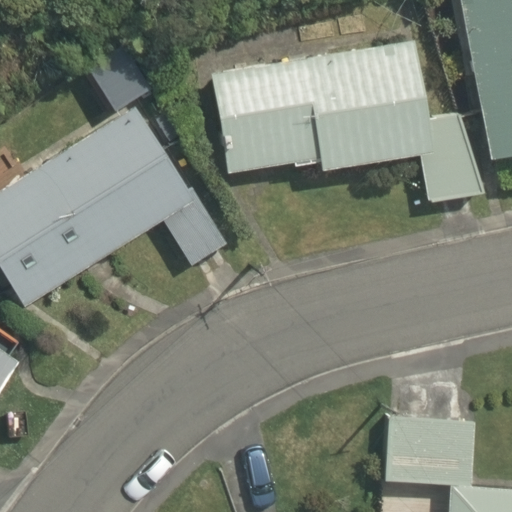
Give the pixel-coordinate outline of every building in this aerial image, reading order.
[(511,0),(450,0),(477,165),(511,159),(511,0)] [(210,66),(223,185),(416,163),(421,205),(469,199),(459,117),(423,121),(414,43),(210,66)] [(172,266),(218,236),(126,94),(0,174),(0,287),(12,306),(143,222),(172,266)] [(0,373),(15,351),(0,340),(0,373)] [(471,416),(380,412),(376,482),(468,486),(471,416)] [(511,511),(511,490),(447,488),(446,511),(511,511)]
